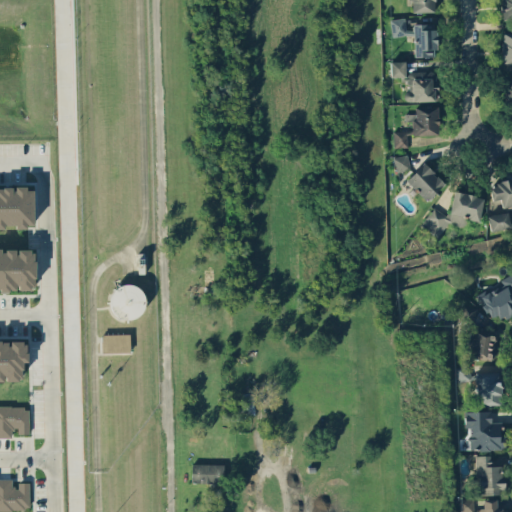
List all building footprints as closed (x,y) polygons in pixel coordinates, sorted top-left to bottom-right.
[(435,11),(434,0),(407,0),(408,1),(411,1),(412,12),(435,11)] [(511,0),(500,0),(503,21),(511,19),(511,0)] [(405,33),(405,18),(391,18),(391,34),(405,33)] [(436,56),(435,23),(413,23),(414,56),(436,56)] [(501,63),(511,63),(511,32),(502,32),(501,63)] [(391,77),(405,76),(404,61),(390,61),(391,77)] [(408,101),(438,100),(438,85),(435,86),(435,71),(407,71),(408,101)] [(438,135),(438,106),(413,107),(414,135),(438,135)] [(407,146),(406,130),(393,131),(394,147),(407,146)] [(396,172),(410,168),(407,154),(392,157),(396,172)] [(444,184),(425,162),(406,179),(426,201),(444,184)] [(492,202),(501,200),(502,207),(511,206),(511,208),(511,178),(489,182),(492,202)] [(33,188),(15,188),(0,188),(0,228),(5,229),(5,224),(15,224),(15,227),(33,226),(33,188)] [(479,221),(484,196),(453,191),(449,213),(428,209),(425,230),(444,233),(445,223),(465,226),(466,219),(479,221)] [(511,227),(508,212),(488,215),(490,231),(511,227)] [(0,288),(17,289),(35,289),(34,249),(0,250),(0,248),(0,288)] [(511,275),(476,293),(490,322),(511,311),(511,275)] [(111,311),(124,311),(123,316),(142,317),(144,286),(112,284),(111,311)] [(496,336),(471,330),(465,355),(490,361),(496,336)] [(130,352),(130,333),(101,334),(101,352),(130,352)] [(0,379),(22,380),(23,362),(27,362),(27,341),(0,340),(0,379)] [(501,404),(500,381),(498,381),(497,371),(474,372),(474,395),(481,395),(482,405),(501,404)] [(254,392),(240,392),(241,414),(254,414),(254,392)] [(29,434),(28,406),(0,406),(0,436),(11,437),(11,428),(18,428),(18,434),(29,434)] [(464,411),(464,427),(469,427),(469,450),(503,449),(503,421),(491,421),(491,410),(464,411)] [(476,456),(477,494),(502,494),(502,455),(476,456)] [(191,482),(224,483),(224,464),(191,463),(191,482)] [(14,478),(0,478),(0,509),(29,509),(29,482),(14,482),(14,478)] [(505,511),(506,507),(497,508),(497,499),(482,499),(483,510),(468,510),(467,511),(505,511)]
